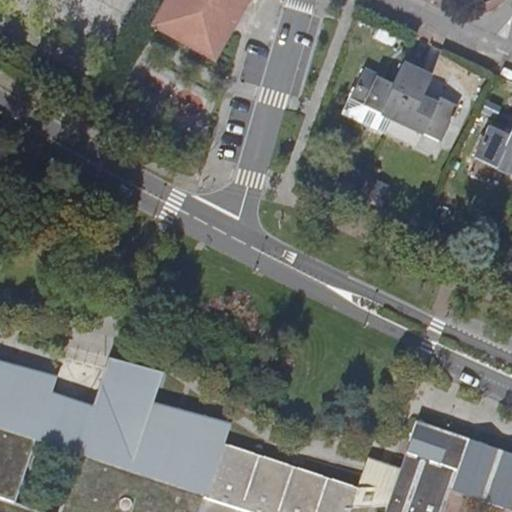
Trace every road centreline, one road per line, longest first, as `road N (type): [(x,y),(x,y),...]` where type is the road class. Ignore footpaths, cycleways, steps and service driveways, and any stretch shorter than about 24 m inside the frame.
road 1 (tertiary): [(228,235),(0,108)]
road 2 (residential): [(228,235),(305,0)]
road 3 (tertiary): [(300,271),(342,305),(511,383)]
road 4 (tertiary): [(511,358),(351,285),(300,271)]
